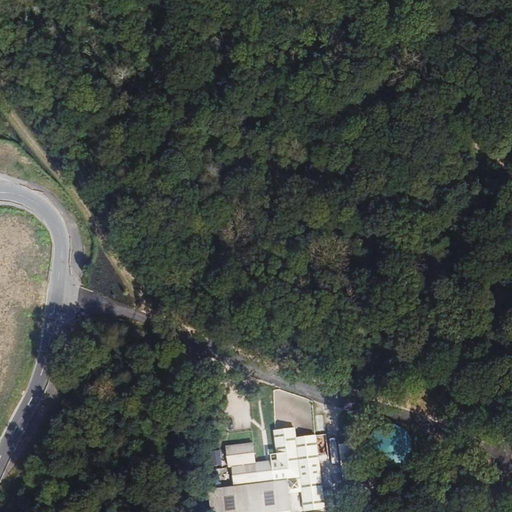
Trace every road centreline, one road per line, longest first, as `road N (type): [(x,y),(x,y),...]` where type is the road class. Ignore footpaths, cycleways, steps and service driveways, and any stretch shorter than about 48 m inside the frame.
road 1 (unclassified): [(423,423),(313,392),(140,319),(56,296)]
road 2 (track): [(0,114),(57,174),(142,307),(140,319)]
road 3 (primary): [(0,463),(46,370),(56,296)]
road 4 (primary): [(56,296),(57,228),(30,198),(0,192)]
